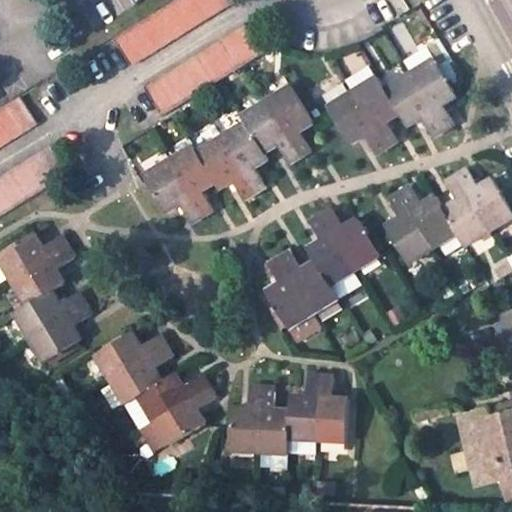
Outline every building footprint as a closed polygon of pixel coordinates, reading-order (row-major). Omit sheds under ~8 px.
[(233,1),(232,0),(176,0),(113,39),(128,65),(233,1)] [(160,115),(264,52),(248,26),(145,90),(160,115)] [(410,74),(433,60),(425,47),(402,61),(410,74)] [(442,105),(456,97),(433,60),(410,74),(384,90),(399,114),(406,127),(421,118),(433,137),(454,123),(442,105)] [(368,69),(346,82),(352,92),(374,79),(368,69)] [(352,92),(333,104),(327,108),(349,145),(364,135),(375,154),(397,141),(385,122),(399,114),(384,90),(376,77),(374,79),(352,92)] [(352,92),(346,82),(345,81),(326,93),(333,104),(352,92)] [(299,131),(313,123),(291,87),(241,117),(245,122),(263,153),(277,145),(288,163),(310,150),(299,131)] [(0,144),(34,124),(18,98),(11,102),(0,108),(0,144)] [(195,152),(214,183),(217,189),(231,181),(243,200),(266,185),(254,166),(267,159),(263,153),(245,122),(195,152)] [(191,147),(143,176),(165,213),(179,205),(190,223),(213,210),(201,191),(214,183),(195,152),(191,147)] [(0,178),(0,214),(66,175),(56,159),(50,148),(0,178)] [(56,159),(66,175),(73,170),(64,155),(56,159)] [(466,247),(511,217),(511,212),(492,180),(478,189),(466,170),(445,183),(456,202),(444,210),(458,234),(466,247)] [(458,234),(444,210),(435,197),(421,205),(410,187),(388,201),(399,219),(385,228),(408,265),(458,234)] [(360,285),(352,272),(379,256),(357,221),(343,229),(330,208),(308,222),(320,243),(307,251),(314,263),(337,300),(360,285)] [(0,262),(27,305),(50,292),(62,284),(53,270),(74,256),(62,235),(40,248),(32,235),(0,254),(0,262)] [(288,330),(314,314),(337,300),(314,263),(301,271),(289,251),(268,264),(280,284),(266,293),(288,330)] [(13,314),(43,362),(80,340),(71,326),(90,315),(77,293),(58,305),(50,292),(27,305),(13,314)] [(297,343),(322,328),(314,314),(288,330),(297,343)] [(131,334),(95,356),(112,384),(125,405),(137,398),(161,383),(153,370),(172,357),(159,337),(139,348),(131,334)] [(289,410),(288,440),(346,443),(348,400),(333,399),(334,376),(307,375),(306,397),(290,397),(289,410)] [(137,398),(168,448),(204,426),(195,412),(214,400),(201,378),(181,390),(172,376),(161,383),(137,398)] [(125,405),(112,384),(101,391),(114,411),(125,405)] [(289,410),(274,410),(275,387),(249,385),(247,408),(232,407),(229,451),(287,454),(288,440),(289,410)] [(511,401),(464,414),(481,484),(503,479),(509,500),(511,499),(511,401)] [(446,405),(411,414),(414,423),(449,416),(446,405)] [(454,417),(472,486),(481,484),(464,414),(454,417)] [(0,511),(24,511),(0,487),(0,511)]
